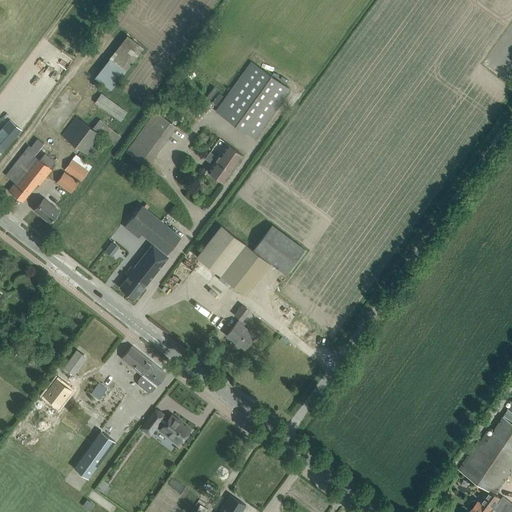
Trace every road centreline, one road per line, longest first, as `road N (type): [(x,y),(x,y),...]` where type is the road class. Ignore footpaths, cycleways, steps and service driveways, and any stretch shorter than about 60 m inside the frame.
road 1 (unclassified): [(282,437),(511,123)]
road 2 (tertiary): [(282,437),(0,218)]
road 3 (tertiary): [(377,511),(282,437)]
